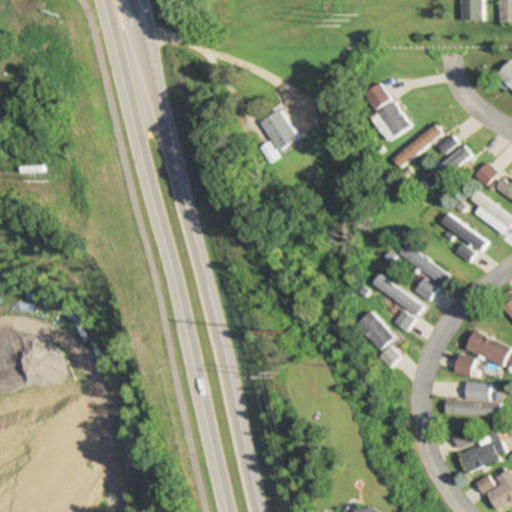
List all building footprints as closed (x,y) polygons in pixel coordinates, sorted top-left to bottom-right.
[(481,0),(460,0),(461,21),(482,20),(481,0)] [(511,0),(498,0),(499,23),(511,22),(511,0)] [(511,61),(511,60),(496,74),(511,90),(511,61)] [(375,114),(392,139),(409,127),(392,102),(375,114)] [(279,152),(298,138),(277,110),(258,125),(279,152)] [(441,134),(434,125),(391,160),(398,168),(441,134)] [(443,153),(455,143),(450,137),(438,148),(443,153)] [(422,183),(430,191),(470,153),(461,145),(422,183)] [(474,176),(486,188),(499,175),(486,163),(474,176)] [(494,190),(511,201),(511,186),(502,179),(494,190)] [(474,214),(503,235),(511,222),(511,219),(476,193),(470,201),(479,207),(474,214)] [(481,251),(487,242),(446,215),(440,223),(481,251)] [(451,276),(404,244),(398,253),(444,285),(451,276)] [(473,254),(462,245),(456,253),(467,261),(473,254)] [(425,306),(378,276),(373,285),(406,306),(395,323),(408,332),(425,306)] [(430,301),(439,288),(425,277),(415,290),(430,301)] [(502,308),(511,319),(511,301),(511,300),(502,308)] [(395,336),(370,312),(356,327),(382,351),(395,336)] [(504,366),(511,348),(511,347),(473,330),(465,348),(504,366)] [(390,367),(401,356),(391,346),(380,357),(390,367)] [(470,377),(477,360),(461,353),(454,370),(470,377)] [(491,383),(467,383),(467,400),(491,400),(491,383)] [(502,403),(448,402),(448,414),(502,416),(502,403)] [(479,442),(472,424),(452,431),(459,450),(479,442)] [(493,438),(494,442),(461,454),(468,472),(508,458),(500,435),(493,438)] [(511,469),(497,479),(501,486),(487,494),(499,511),(511,503),(511,469)]
